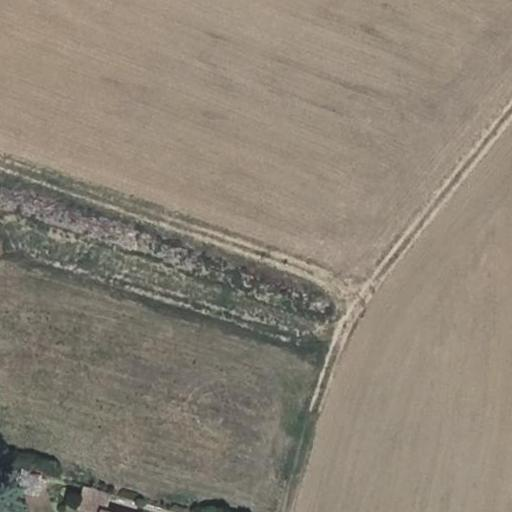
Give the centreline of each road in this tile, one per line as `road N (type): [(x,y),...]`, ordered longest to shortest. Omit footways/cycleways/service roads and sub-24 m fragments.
road 1 (track): [(285,511),(341,319),(511,106)]
road 2 (track): [(0,159),(365,290)]
